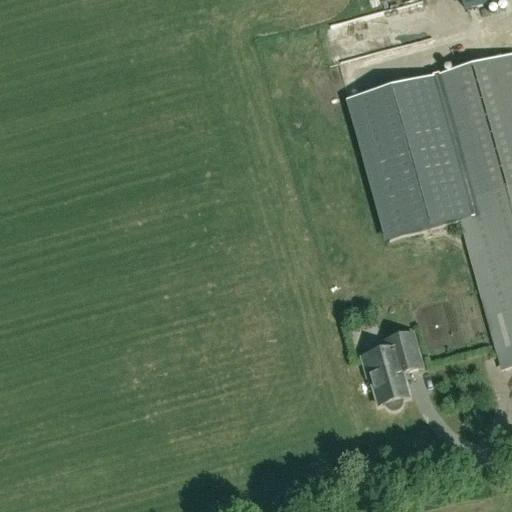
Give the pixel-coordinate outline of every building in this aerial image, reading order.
[(505,2),(504,0),(460,0),(465,13),(505,2)] [(434,32),(420,37),(425,50),(438,45),(434,32)] [(464,224),(506,373),(511,371),(511,57),(347,103),(386,246),(464,224)] [(327,63),(331,75),(347,70),(343,58),(327,63)] [(409,400),(402,377),(423,371),(413,339),(385,347),(387,356),(362,363),(368,384),(372,382),(379,408),(386,406),(387,409),(390,412),(393,413),(396,413),(399,411),(401,408),(402,405),(402,402),(409,400)]
